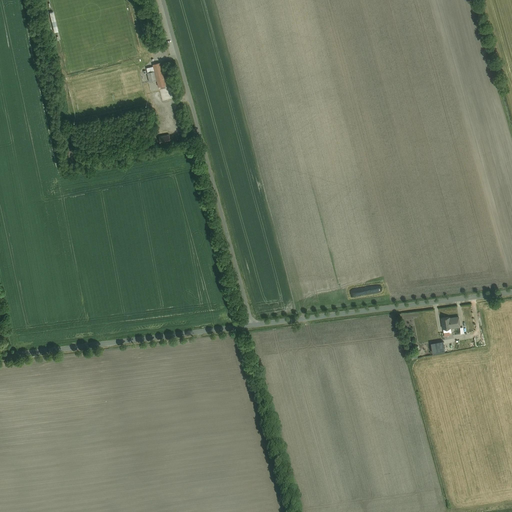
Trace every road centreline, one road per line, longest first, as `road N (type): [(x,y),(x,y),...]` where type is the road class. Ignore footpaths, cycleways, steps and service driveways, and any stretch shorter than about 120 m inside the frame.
road 1 (track): [(292,511),(195,161),(205,155)]
road 2 (unclassified): [(163,0),(251,323)]
road 3 (tertiary): [(251,323),(511,291)]
road 4 (tertiary): [(0,356),(251,323)]
